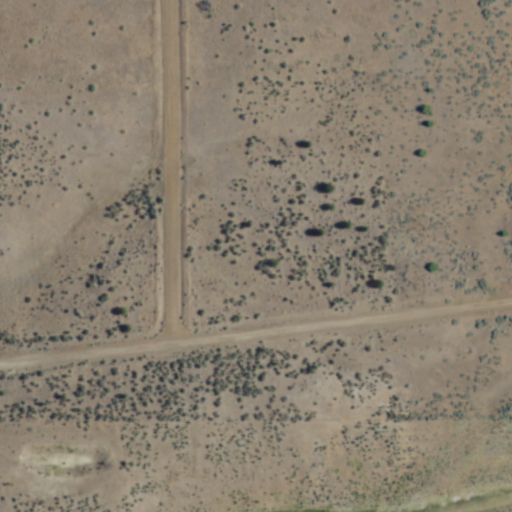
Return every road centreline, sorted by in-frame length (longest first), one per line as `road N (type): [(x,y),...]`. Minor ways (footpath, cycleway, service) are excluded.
road 1 (residential): [(0,366),(511,306)]
road 2 (residential): [(176,347),(176,0)]
